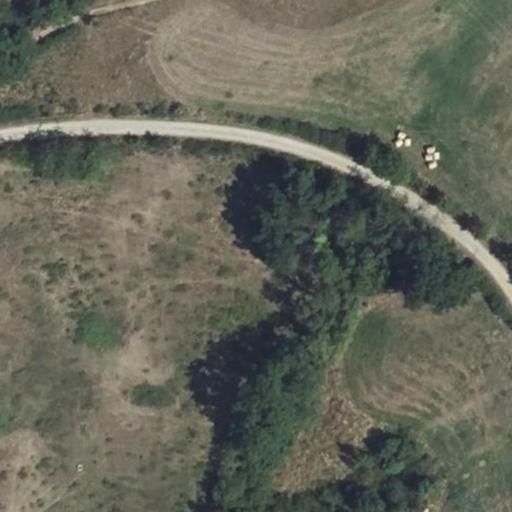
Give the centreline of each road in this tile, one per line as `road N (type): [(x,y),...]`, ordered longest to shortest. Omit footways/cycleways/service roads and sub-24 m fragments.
road 1 (track): [(0,141),(193,129),(392,179),(511,289)]
road 2 (track): [(154,0),(42,35),(0,72)]
